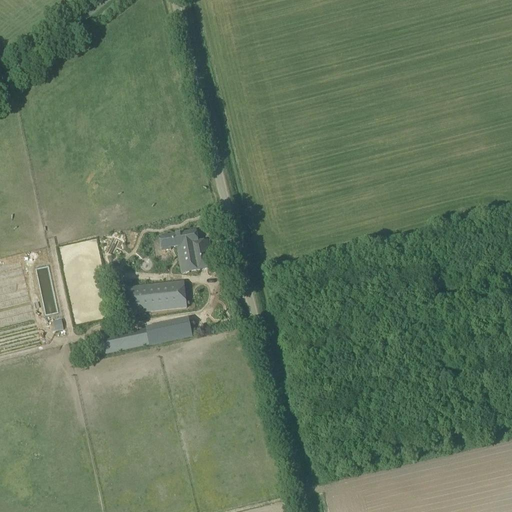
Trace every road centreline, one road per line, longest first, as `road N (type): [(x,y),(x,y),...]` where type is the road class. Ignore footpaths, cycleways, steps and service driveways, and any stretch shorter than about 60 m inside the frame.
road 1 (unclassified): [(301,511),(173,0)]
road 2 (unclassified): [(104,0),(0,80)]
